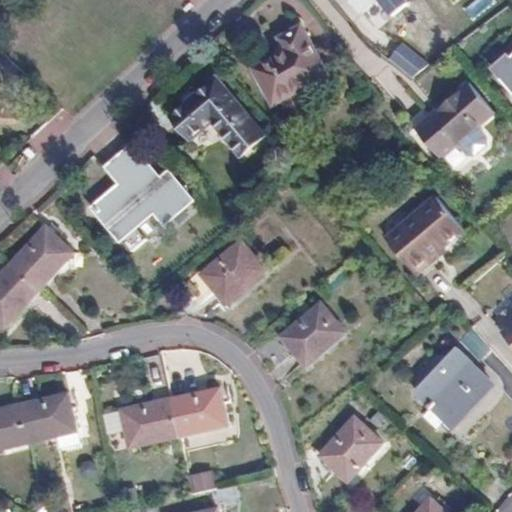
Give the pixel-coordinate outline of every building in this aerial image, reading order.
[(385,0),(399,16),(415,3),(412,0),(355,0),(367,14),(384,0),(385,0)] [(334,77),(301,26),(278,40),(286,54),(257,72),(281,110),(334,77)] [(416,77),(433,64),(408,44),(395,61),(416,77)] [(511,54),(492,72),(511,94),(511,54)] [(271,140),(223,84),(180,122),(198,143),(218,125),(249,160),(271,140)] [(498,114),(474,85),(455,102),(423,130),(447,157),(463,144),(471,154),(478,154),(489,145),(490,137),(482,128),(498,114)] [(161,175),(139,147),(112,170),(127,187),(100,211),(127,242),(161,213),(172,225),(197,204),(174,177),(159,189),(153,181),(161,175)] [(436,257),(447,247),(466,230),(440,198),(391,239),(420,277),(439,261),(436,257)] [(49,227),(13,264),(30,281),(42,292),(77,256),(49,227)] [(268,272),(243,241),(205,273),(229,304),(268,272)] [(450,251),(447,247),(436,257),(439,261),(450,251)] [(442,266),(439,261),(420,277),(424,281),(442,266)] [(30,281),(13,264),(0,276),(0,320),(7,328),(42,292),(30,281)] [(387,304),(382,295),(375,300),(382,308),(387,304)] [(348,335),(324,306),(287,338),(311,368),(348,335)] [(511,308),(500,319),(504,323),(511,330),(511,308)] [(511,330),(504,323),(500,326),(511,339),(511,330)] [(495,353),(476,335),(466,344),(474,352),(474,351),(486,362),(495,353)] [(462,351),(420,392),(435,407),(448,420),(449,418),(451,420),(466,406),(475,405),(472,400),(491,381),(475,366),(476,365),(462,351)] [(448,420),(444,424),(453,433),(498,388),(491,381),(472,400),(475,405),(466,406),(451,420),(449,418),(448,420)] [(174,401),(182,436),(231,425),(222,389),(174,401)] [(64,393),(19,403),(29,443),(54,438),(57,450),(77,445),(74,433),(64,393)] [(133,448),(182,436),(174,401),(125,412),(133,448)] [(0,449),(29,443),(19,403),(0,407),(0,449)] [(448,420),(435,407),(428,414),(441,428),(444,424),(448,420)] [(388,448),(360,420),(325,456),(352,483),(388,448)] [(493,484),(478,470),(470,479),(485,493),(493,484)] [(192,494),(217,488),(213,471),(188,477),(192,494)] [(420,511),(449,511),(434,497),(420,511)]
